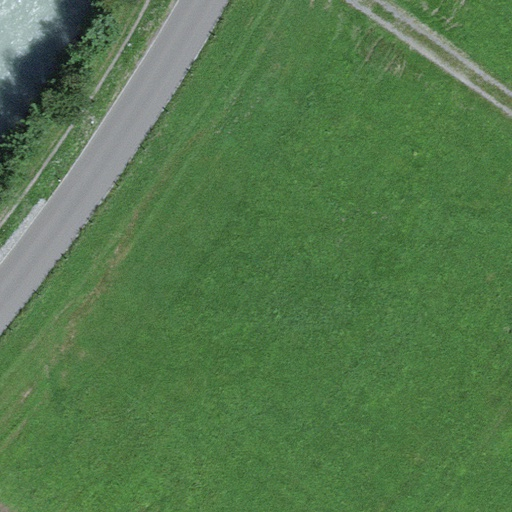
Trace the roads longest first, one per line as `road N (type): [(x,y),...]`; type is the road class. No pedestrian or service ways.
road 1 (unclassified): [(0,303),(195,0)]
road 2 (track): [(375,0),(511,101)]
